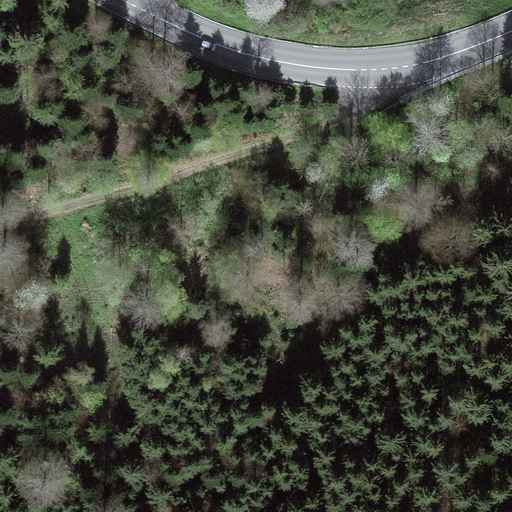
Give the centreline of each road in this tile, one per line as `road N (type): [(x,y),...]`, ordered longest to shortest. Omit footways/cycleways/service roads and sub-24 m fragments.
road 1 (track): [(0,215),(291,144),(351,110),(367,69)]
road 2 (secondary): [(124,0),(237,51),(346,69),(431,60),(511,30)]
